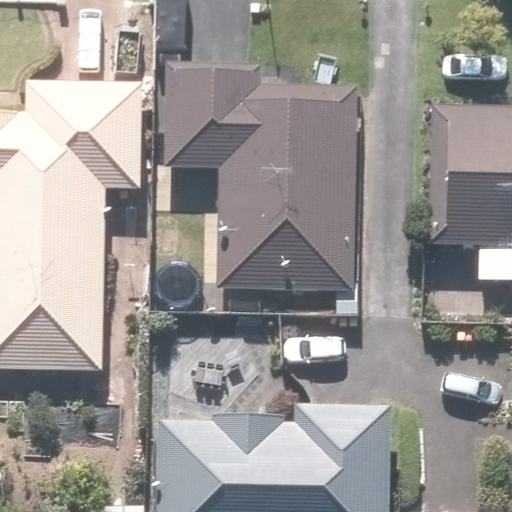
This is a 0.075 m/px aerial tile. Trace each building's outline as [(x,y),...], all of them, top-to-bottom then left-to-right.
[(252,75),(155,71),(152,179),(162,179),(161,226),(207,228),(205,289),(345,293),(351,99),(251,96),(252,75)] [(15,118),(0,118),(0,377),(99,378),(100,203),(134,203),(135,94),(15,93),(15,118)] [(511,299),(511,137),(431,136),(429,255),(508,256),(507,299),(511,299)] [(150,427),(148,511),(379,511),(380,413),(283,411),(283,422),(205,420),(205,428),(150,427)] [(511,511),(511,419),(503,419),(498,511),(511,511)] [(137,511),(138,497),(100,496),(99,511),(137,511)]
